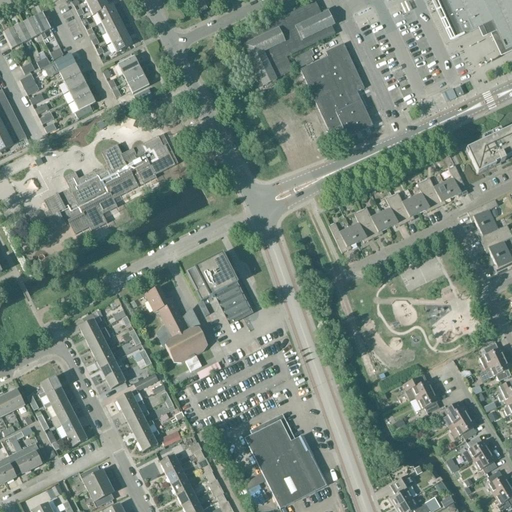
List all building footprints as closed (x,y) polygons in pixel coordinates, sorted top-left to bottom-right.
[(100,0),(87,7),(92,17),(96,15),(108,9),(103,0),(100,0)] [(511,0),(433,0),(453,41),(482,27),(486,37),(496,32),(505,52),(511,48),(511,0)] [(315,3),(232,43),(249,76),(253,85),(260,81),(263,88),(277,81),(276,80),(292,73),(286,58),(292,55),(334,35),(331,28),(334,26),(328,13),(321,16),(315,3)] [(96,15),(101,25),(117,17),(112,6),(108,9),(96,15)] [(32,20),(40,35),(43,41),(46,39),(44,33),(50,30),(42,15),(33,19),(32,20)] [(117,17),(101,25),(106,34),(122,26),(117,17)] [(22,25),(31,40),(40,35),(32,20),(22,25)] [(13,29),(21,45),(31,40),(22,25),(13,29)] [(122,26),(106,34),(111,44),(127,36),(122,26)] [(3,35),(11,50),(21,45),(13,29),(3,35)] [(111,44),(116,54),(132,46),(127,36),(111,44)] [(300,71),(328,133),(341,127),(347,139),(372,127),(356,93),(364,89),(343,45),(325,54),(327,58),(300,71)] [(59,50),(50,55),(53,61),(63,56),(59,50)] [(299,70),(313,63),(311,58),(314,56),(311,51),(294,59),(299,70)] [(70,56),(54,64),(59,74),(75,66),(70,56)] [(117,66),(122,76),(139,68),(134,58),(117,66)] [(45,68),(50,66),(46,59),(41,62),(45,68)] [(40,71),(45,68),(41,62),(36,64),(40,71)] [(31,64),(21,69),(24,76),(34,71),(31,64)] [(75,66),(59,74),(64,83),(80,75),(75,66)] [(144,77),(139,68),(122,76),(127,85),(144,77)] [(102,74),(106,81),(111,78),(107,71),(102,74)] [(80,75),(64,83),(69,93),(85,85),(80,75)] [(19,82),(22,88),(34,82),(31,76),(19,82)] [(149,87),(144,77),(127,85),(132,96),(149,87)] [(107,83),(111,90),(116,88),(112,81),(107,83)] [(85,85),(69,93),(74,103),(90,95),(85,85)] [(36,86),(24,92),(27,97),(39,91),(36,86)] [(456,98),(462,95),(459,88),(453,90),(456,98)] [(117,91),(112,93),(116,100),(121,97),(117,91)] [(446,103),(456,99),(452,91),(442,95),(446,103)] [(41,95),(29,101),(32,107),(44,101),(41,95)] [(79,112),(74,114),(77,120),(92,113),(89,107),(95,105),(90,95),(74,103),(79,112)] [(34,111),(37,117),(48,111),(46,105),(34,111)] [(155,107),(149,110),(155,119),(160,117),(155,107)] [(13,114),(11,110),(2,115),(4,119),(13,114)] [(50,115),(39,120),(42,126),(53,120),(50,115)] [(9,128),(18,124),(16,120),(7,124),(9,128)] [(101,122),(97,126),(101,131),(106,127),(101,122)] [(53,125),(44,129),(47,135),(56,131),(53,125)] [(167,130),(165,125),(159,127),(162,133),(167,130)] [(466,151),(478,175),(495,166),(495,165),(499,163),(500,164),(505,162),(504,160),(511,156),(511,128),(511,129),(466,151)] [(14,138),(23,133),(21,129),(12,134),(14,138)] [(172,140),(169,133),(163,136),(167,142),(172,140)] [(0,152),(13,146),(7,136),(0,140),(0,152)] [(112,202),(156,179),(146,161),(150,159),(146,152),(137,156),(137,157),(124,164),(116,147),(101,155),(106,166),(78,181),(74,173),(63,179),(69,190),(43,203),(51,217),(43,221),(49,235),(47,236),(53,249),(75,238),(74,236),(89,229),(91,233),(106,225),(102,217),(116,210),(112,202)] [(40,159),(35,162),(37,168),(43,165),(40,159)] [(458,200),(468,195),(455,167),(448,171),(452,180),(443,184),(450,200),(457,197),(458,200)] [(423,183),(436,210),(446,206),(444,203),(450,200),(443,184),(433,189),(429,180),(423,183)] [(412,199),(419,215),(425,212),(427,215),(436,210),(423,183),(417,186),(421,195),(412,199)] [(392,198),(405,225),(414,221),(413,218),(419,215),(412,199),(402,204),(398,195),(392,198)] [(380,214),(388,230),(394,227),(395,230),(405,225),(392,198),(385,201),(390,210),(380,214)] [(474,223),(477,229),(493,221),(489,212),(498,208),(494,201),(467,214),(472,224),(474,223)] [(360,213),(373,240),(383,236),(382,233),(388,230),(380,214),(371,219),(366,210),(360,213)] [(349,229),(356,245),(363,242),(364,245),(373,240),(360,213),(354,216),(358,225),(349,229)] [(482,246),(510,233),(507,226),(498,231),(493,221),(477,229),(480,235),(478,236),(482,246)] [(335,225),(329,228),(342,255),(351,251),(350,248),(356,245),(349,229),(339,234),(335,225)] [(489,254),(492,260),(508,253),(504,243),(511,239),(511,237),(510,233),(482,246),(487,255),(489,254)] [(493,268),(497,278),(511,270),(511,260),(508,253),(492,260),(495,267),(493,268)] [(216,296),(230,324),(242,318),(242,317),(247,314),(244,309),(233,287),(236,286),(221,257),(186,275),(201,303),(216,296)] [(158,289),(144,296),(154,314),(158,312),(165,326),(163,328),(162,327),(156,336),(163,351),(165,348),(173,364),(182,363),(202,353),(207,347),(199,332),(202,331),(191,309),(184,317),(181,318),(171,299),(165,302),(158,289)] [(123,311),(116,314),(119,321),(126,318),(123,311)] [(130,325),(126,318),(121,320),(125,327),(130,325)] [(84,339),(99,332),(95,326),(101,323),(99,319),(94,322),(93,321),(79,329),(84,339)] [(84,339),(88,346),(89,350),(104,342),(100,336),(106,333),(104,329),(99,332),(84,339)] [(136,338),(132,340),(135,348),(140,345),(136,338)] [(104,342),(89,350),(94,360),(109,352),(113,350),(108,340),(104,342)] [(483,358),(479,360),(484,370),(504,361),(499,350),(498,350),(495,345),(483,350),(486,356),(483,358)] [(114,362),(109,352),(94,360),(100,370),(114,362)] [(147,358),(143,361),(146,368),(151,366),(147,358)] [(496,377),(499,383),(511,377),(508,372),(509,371),(504,361),(484,370),(489,380),(492,378),(493,379),(496,377)] [(100,370),(105,380),(119,372),(114,362),(100,370)] [(217,364),(209,369),(212,374),(220,370),(217,364)] [(125,383),(119,372),(105,380),(110,391),(125,383)] [(142,382),(145,388),(156,383),(153,377),(142,382)] [(432,393),(427,382),(426,383),(423,377),(411,383),(403,387),(405,392),(404,393),(410,404),(416,401),(432,393)] [(55,379),(40,386),(44,393),(38,396),(40,399),(45,396),(60,389),(55,379)] [(501,395),(497,397),(500,403),(504,402),(505,405),(511,402),(511,382),(501,388),(503,393),(500,395),(501,395)] [(162,386),(151,392),(153,396),(164,390),(162,386)] [(45,396),(47,400),(49,404),(43,407),(45,410),(51,407),(65,399),(60,389),(45,396)] [(4,397),(13,413),(24,407),(16,391),(4,397)] [(116,402),(121,412),(142,402),(142,401),(139,395),(138,395),(136,391),(116,402)] [(434,398),(432,393),(416,401),(421,411),(424,410),(427,415),(439,409),(436,404),(440,402),(438,396),(434,398)] [(4,397),(0,399),(0,416),(1,419),(13,413),(4,397)] [(51,407),(51,408),(56,417),(70,410),(65,399),(51,407)] [(169,400),(164,403),(168,410),(173,407),(169,400)] [(121,412),(126,422),(147,412),(142,402),(121,412)] [(511,415),(511,402),(505,405),(507,409),(503,411),(507,417),(510,415),(510,416),(511,415)] [(468,419),(462,409),(461,409),(458,404),(444,412),(447,417),(442,420),(448,430),(452,428),(468,419)] [(56,417),(61,426),(61,427),(76,420),(70,410),(56,417)] [(132,433),(146,425),(143,419),(149,416),(147,412),(126,422),(132,433)] [(312,459),(301,438),(294,441),(282,417),(257,430),(258,433),(244,440),(280,510),(312,494),(313,494),(326,487),(311,459),(312,459)] [(468,419),(452,428),(448,430),(454,440),(461,436),(465,442),(476,435),(473,429),(474,429),(468,419)] [(61,427),(63,430),(66,437),(81,430),(76,420),(61,427)] [(132,433),(137,443),(151,435),(157,432),(154,426),(152,422),(146,425),(132,433)] [(66,437),(72,449),(87,441),(81,430),(66,437)] [(49,440),(52,446),(57,443),(51,432),(47,435),(49,440)] [(137,443),(142,453),(157,446),(153,439),(159,436),(157,432),(151,435),(137,443)] [(180,440),(177,433),(160,440),(164,448),(180,440)] [(488,453),(482,443),(481,444),(478,438),(467,445),(470,450),(462,455),(468,465),(473,462),(488,453)] [(22,451),(32,471),(41,466),(40,465),(44,463),(35,445),(22,451)] [(9,458),(18,476),(21,474),(22,476),(32,471),(22,451),(9,458)] [(46,455),(49,461),(55,457),(53,452),(46,455)] [(494,463),(488,453),(473,462),(479,472),(482,471),(485,476),(497,469),(494,464),(494,463)] [(159,464),(165,475),(179,468),(173,457),(159,464)] [(0,462),(0,473),(6,484),(15,479),(15,478),(18,476),(9,458),(0,462)] [(79,477),(87,493),(108,483),(102,472),(99,473),(97,468),(79,477)] [(165,475),(170,486),(185,479),(179,468),(165,475)] [(502,478),(499,473),(487,479),(490,485),(487,487),(493,497),(509,488),(503,477),(502,478)] [(408,477),(397,483),(390,487),(395,496),(390,499),(395,509),(412,499),(416,497),(411,488),(413,487),(408,477)] [(185,479),(170,486),(176,497),(190,489),(185,479)] [(113,494),(108,483),(87,493),(96,510),(113,501),(110,495),(113,494)] [(441,484),(434,488),(438,494),(445,490),(441,484)] [(498,511),(503,511),(506,510),(511,506),(511,492),(509,488),(493,497),(499,506),(496,508),(498,511)] [(176,497),(181,508),(196,500),(190,489),(176,497)] [(412,499),(395,509),(397,511),(412,511),(413,511),(428,511),(426,507),(424,505),(418,509),(412,499)] [(181,508),(183,511),(199,511),(201,511),(196,500),(181,508)] [(435,502),(426,507),(428,511),(433,511),(439,509),(435,502)] [(30,511),(51,511),(47,503),(30,511)] [(72,511),(68,503),(63,506),(65,511),(72,511)]
